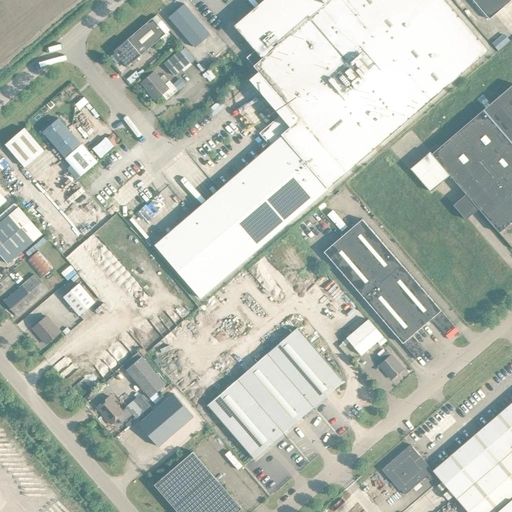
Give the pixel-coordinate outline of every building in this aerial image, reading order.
[(270,141),(155,240),(200,293),(489,46),(449,0),(258,0),(235,21),(255,45),(247,53),(259,67),(250,75),(280,110),(259,128),(270,141)] [(182,0),(169,12),(195,43),(210,29),(185,0),(182,0)] [(476,0),(489,14),(506,0),(476,0)] [(152,13),(127,34),(141,50),(166,29),(152,13)] [(141,50),(127,34),(114,46),(115,48),(110,51),(116,58),(121,55),(127,62),(141,50)] [(164,58),(174,71),(190,58),(179,45),(164,58)] [(149,88),(155,95),(162,89),(167,95),(177,85),(169,76),(165,79),(154,67),(141,78),(147,85),(148,84),(150,87),(149,88)] [(511,79),(483,105),(432,149),(430,147),(411,163),(431,186),(450,170),(511,243),(511,79)] [(80,171),(97,157),(81,139),(79,141),(68,128),(70,127),(59,114),(43,127),(66,152),(65,153),(80,171)] [(44,146),(25,123),(5,139),(25,162),(44,146)] [(0,217),(0,249),(8,259),(42,229),(18,202),(0,217)] [(444,329),(454,321),(441,306),(401,259),(362,214),(323,247),(416,354),(425,346),(412,330),(431,314),(444,329)] [(4,295),(17,311),(48,285),(34,269),(4,295)] [(63,292),(79,310),(95,297),(79,278),(63,292)] [(33,323),(46,339),(60,327),(46,311),(33,323)] [(347,334),(361,351),(383,332),(368,315),(347,334)] [(207,400),(253,454),(342,377),(296,323),(207,400)] [(379,360),(391,374),(403,364),(390,350),(379,360)] [(126,365),(150,393),(165,379),(142,352),(126,365)] [(138,418),(158,441),(193,411),(173,388),(138,418)] [(104,413),(110,420),(117,413),(122,419),(133,410),(126,402),(122,406),(109,391),(96,402),(103,409),(106,411),(104,413)] [(395,453),(381,464),(400,486),(401,485),(405,490),(417,479),(427,471),(431,475),(436,470),(456,493),(472,511),(511,511),(511,397),(480,425),(466,437),(433,465),(432,465),(431,466),(428,462),(429,461),(410,440),(395,453)] [(154,479),(181,511),(230,511),(241,503),(192,447),(154,479)]
